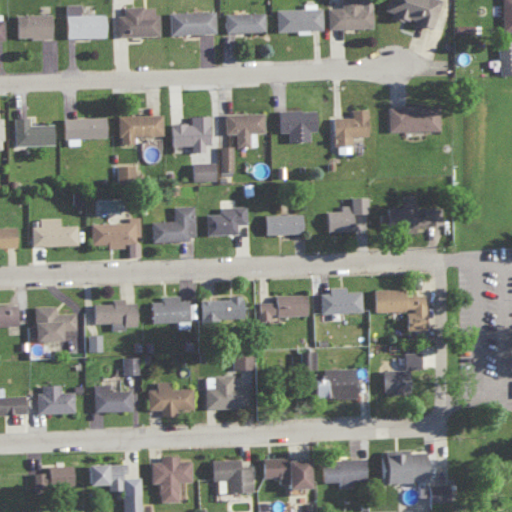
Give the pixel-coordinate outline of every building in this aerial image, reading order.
[(337,0),(338,5),(324,5),(324,26),(369,25),(368,0),(337,0)] [(435,0),(382,0),(380,7),(387,10),(386,13),(428,26),(435,0)] [(511,0),(498,0),(499,28),(511,27),(511,0)] [(61,2),(62,36),(101,35),(100,11),(77,12),(76,2),(61,2)] [(273,28),(319,27),(319,2),(300,3),(300,6),(273,6),(273,28)] [(154,33),(154,4),(120,5),(121,13),(114,14),(115,34),(154,33)] [(211,9),(164,10),(165,32),(211,31),(211,9)] [(221,11),(222,30),(261,28),(260,10),(221,11)] [(48,36),(47,11),(12,12),(13,36),(48,36)] [(495,72),(511,72),(511,38),(494,39),(495,72)] [(384,129),(436,128),(435,104),(384,105),(384,129)] [(274,108),(275,130),(284,129),(285,139),(306,139),(305,129),(312,128),(312,107),(274,108)] [(347,107),(348,114),(329,115),(331,151),(348,150),(347,134),(364,133),(363,107),(347,107)] [(233,145),(253,144),(253,130),(260,130),(260,110),(221,111),(222,131),(232,131),(233,145)] [(130,134),(159,133),(158,112),(114,113),(115,141),(130,141),(130,134)] [(207,142),(206,113),(187,114),(187,120),(166,121),(167,143),(187,143),(188,149),(201,149),(200,142),(207,142)] [(101,115),(59,116),(59,136),(102,135),(101,115)] [(26,116),(11,116),(11,143),(50,142),(49,122),(26,123),(26,116)] [(230,169),(229,144),(217,144),(218,169),(230,169)] [(210,159),(187,160),(188,178),(211,177),(210,159)] [(113,163),(113,175),(130,175),(130,163),(113,163)] [(436,222),(436,212),(412,212),(411,193),(398,193),(398,205),(383,205),(383,229),(411,228),(411,223),(436,222)] [(322,209),(323,229),(349,228),(348,211),(364,211),(364,195),(346,195),(347,203),(337,203),(337,208),(322,209)] [(192,237),(191,203),(170,203),(170,218),(148,219),(148,238),(192,237)] [(202,212),(203,232),(232,231),(232,222),(243,221),(242,203),(216,204),(216,211),(202,212)] [(260,212),(260,232),(299,231),(298,212),(260,212)] [(35,216),(36,224),(27,224),(27,243),(74,242),(74,222),(57,223),(57,215),(35,216)] [(87,220),(87,242),(104,242),(104,246),(124,245),(124,254),(136,254),(136,215),(124,215),(124,220),(87,220)] [(0,224),(0,244),(12,245),(12,224),(0,224)] [(357,289),(342,289),(342,284),(324,285),(324,290),(316,291),(316,311),(358,309),(357,289)] [(369,288),(370,310),(400,309),(400,287),(369,288)] [(254,300),(255,318),(267,317),(267,314),(302,313),(302,291),(270,292),(271,300),(254,300)] [(186,319),(185,297),(176,298),(175,293),(157,293),(158,299),(147,299),(148,320),(186,319)] [(422,327),(421,293),(401,293),(402,308),(402,328),(422,327)] [(238,295),(195,296),(196,319),(238,318),(238,295)] [(89,321),(108,321),(108,326),(132,325),(132,300),(121,300),(121,296),(108,296),(108,301),(88,302),(89,321)] [(0,302),(0,323),(14,324),(13,303),(0,302)] [(71,311),(52,311),(52,303),(30,304),(31,338),(57,337),(57,328),(72,327),(71,311)] [(98,349),(98,332),(84,332),(84,349),(98,349)] [(311,349),(296,349),(296,367),(311,367),(311,349)] [(230,367),(250,367),(250,350),(230,350),(230,367)] [(378,367),(378,391),(405,390),(404,366),(417,366),(416,350),(400,350),(400,367),(378,367)] [(136,354),(119,355),(119,373),(137,373),(136,354)] [(351,365),(319,366),(320,372),(309,372),(310,396),(352,394),(351,365)] [(229,373),(201,373),(202,406),(243,405),(243,383),(230,384),(229,373)] [(143,387),(144,407),(157,407),(157,413),(175,413),(174,406),(189,406),(189,385),(167,386),(167,379),(153,379),(153,387),(143,387)] [(56,382),(38,383),(38,390),(33,390),(33,411),(71,410),(70,389),(56,390),(56,382)] [(127,388),(104,388),(104,382),(89,382),(90,409),(127,408),(127,388)] [(0,394),(0,412),(21,411),(20,393),(0,394)] [(422,480),(422,448),(376,448),(376,480),(422,480)] [(174,499),(174,480),(188,479),(187,458),(175,458),(175,453),(157,454),(157,459),(146,460),(147,481),(156,481),(156,499),(174,499)] [(302,456),(257,457),(258,475),(274,474),(274,484),(303,484),(302,456)] [(349,478),(361,478),(361,456),(315,458),(316,480),(335,479),(335,486),(349,485),(349,478)] [(247,464),(235,464),(235,457),(207,457),(207,478),(213,478),(214,490),(248,489),(247,464)] [(122,461),(81,462),(82,483),(104,482),(104,488),(118,488),(118,511),(137,511),(137,474),(122,474),(122,461)] [(68,483),(68,462),(43,463),(43,470),(29,471),(29,483),(68,483)] [(425,500),(445,499),(444,482),(425,483),(425,500)]
